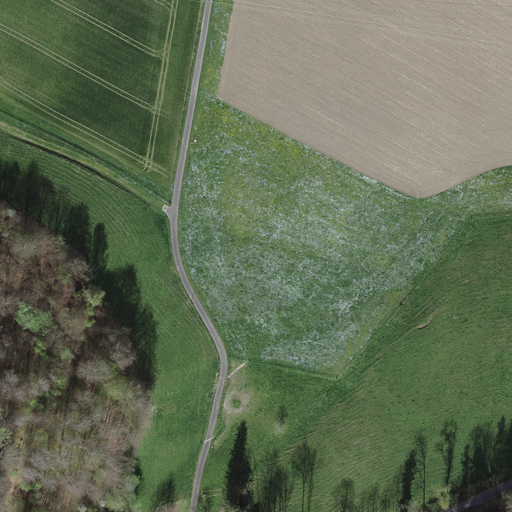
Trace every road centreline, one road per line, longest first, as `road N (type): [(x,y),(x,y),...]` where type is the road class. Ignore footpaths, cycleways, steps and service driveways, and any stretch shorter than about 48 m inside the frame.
road 1 (track): [(174,219),(186,284),(223,354),(198,478)]
road 2 (track): [(117,511),(100,394),(0,317)]
road 3 (track): [(210,0),(174,219)]
road 4 (track): [(0,126),(146,196),(174,219)]
